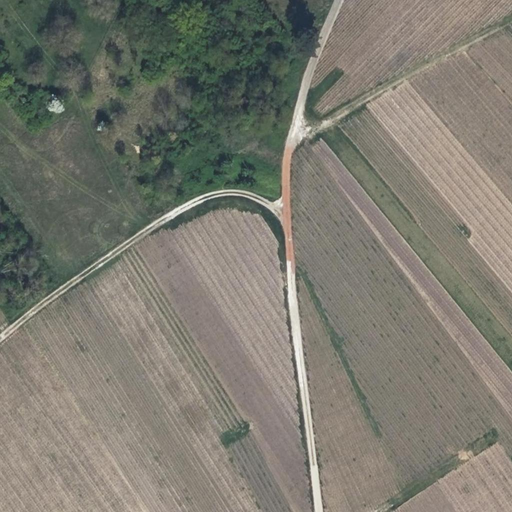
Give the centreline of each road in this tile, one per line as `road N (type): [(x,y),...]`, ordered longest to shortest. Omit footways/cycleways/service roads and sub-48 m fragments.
road 1 (track): [(337,0),(295,118),(286,183),(319,511)]
road 2 (track): [(0,337),(121,246),(202,198),(247,194),(286,223)]
road 3 (track): [(293,132),(314,132),(511,18)]
